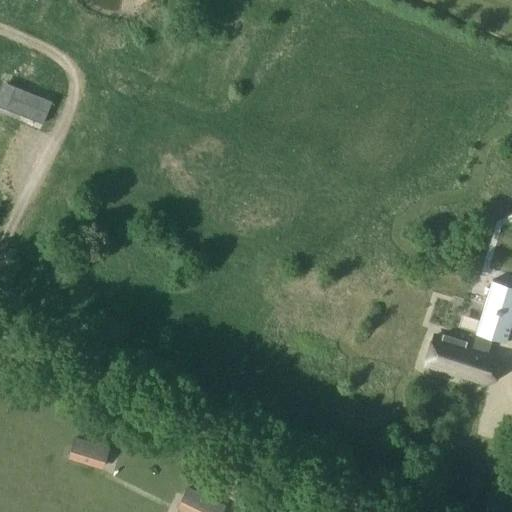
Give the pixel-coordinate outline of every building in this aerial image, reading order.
[(130,61),(185,78),(205,12),(184,6),(184,4),(169,0),(149,0),(137,41),(136,41),(130,61)] [(52,101),(3,84),(0,91),(0,107),(43,124),(52,101)] [(40,212),(68,221),(72,207),(44,199),(40,212)] [(435,335),(426,364),(486,383),(495,353),(485,350),(489,335),(500,338),(505,340),(504,342),(506,343),(511,322),(511,288),(493,283),(494,280),(492,280),(476,333),(472,346),(466,344),(467,340),(443,333),(442,337),(435,335)] [(108,448),(76,438),(69,460),(102,470),(108,448)] [(221,511),(224,506),(188,488),(179,508),(187,511),(221,511)]
